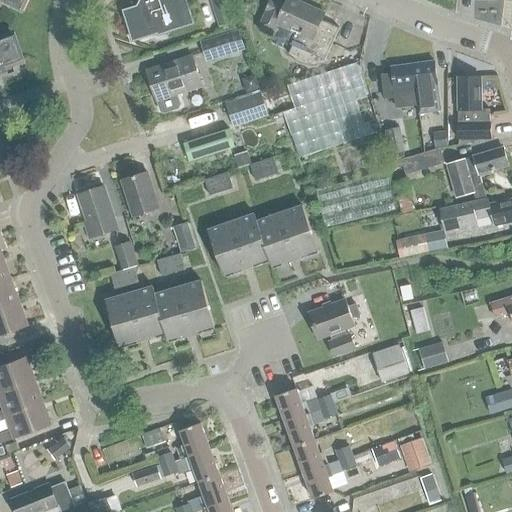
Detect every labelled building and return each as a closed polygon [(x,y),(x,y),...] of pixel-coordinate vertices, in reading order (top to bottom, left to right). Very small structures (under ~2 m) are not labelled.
[(0,0),(0,70),(19,63),(8,33),(0,36),(0,2),(19,11),(23,0),(0,0)] [(122,12),(132,41),(158,32),(158,31),(163,29),(164,32),(191,23),(183,0),(138,0),(135,7),(122,12)] [(233,23),(225,0),(210,0),(219,27),(233,23)] [(323,62),(338,28),(321,21),(324,14),(292,0),(285,0),(284,4),(275,0),(269,0),(258,28),(267,32),(266,36),(273,39),(278,27),(292,33),(287,45),(290,47),(286,56),(311,67),(315,58),(323,62)] [(244,50),(238,30),(200,43),(204,57),(223,50),(225,56),(244,50)] [(202,87),(192,57),(146,71),(156,102),(157,101),(160,112),(164,113),(178,109),(180,105),(177,95),(202,87)] [(362,63),(266,87),(278,137),(292,134),(297,154),(380,133),(362,63)] [(416,92),(417,106),(418,106),(419,114),(438,112),(436,89),(437,89),(434,63),(413,65),(416,92)] [(416,92),(413,65),(392,68),(392,74),(381,75),(384,99),(394,98),(395,108),(417,106),(416,92)] [(494,78),(457,79),(458,140),(489,139),(488,110),(479,110),(479,92),(498,91),(494,78)] [(225,103),(233,128),(268,116),(260,92),(225,103)] [(390,155),(404,152),(399,128),(385,131),(390,155)] [(229,129),(183,143),(189,163),(235,148),(229,129)] [(445,133),(433,134),(435,148),(447,147),(445,133)] [(446,166),(456,198),(472,194),(474,200),(484,197),(478,177),(491,173),(490,170),(508,165),(503,149),(446,166)] [(444,165),(440,150),(404,160),(403,156),(389,160),(392,170),(404,167),(406,175),(444,165)] [(278,174),(273,159),(250,166),(255,182),(278,174)] [(314,191),(323,228),(396,210),(387,172),(314,191)] [(121,182),(133,218),(158,209),(146,174),(121,182)] [(205,181),(210,197),(232,190),(227,174),(205,181)] [(404,180),(393,183),(402,214),(413,210),(404,180)] [(86,223),(84,224),(88,239),(116,230),(103,188),(77,196),(86,223)] [(476,221),(493,217),(495,227),(511,222),(511,200),(488,206),(487,200),(440,211),(445,232),(477,225),(476,221)] [(302,206),(257,222),(261,234),(259,234),(267,257),(270,266),(288,259),(289,261),(299,257),(299,256),(318,250),(302,206)] [(257,222),(254,215),(208,232),(223,276),(241,270),(241,272),(253,268),(251,263),(267,257),(259,234),(261,234),(257,222)] [(195,247),(187,223),(172,227),(180,252),(195,247)] [(425,235),(395,241),(399,258),(428,252),(425,235)] [(114,247),(122,271),(138,266),(130,242),(114,247)] [(185,271),(181,256),(157,263),(161,278),(185,271)] [(0,287),(9,284),(0,261),(0,287)] [(111,276),(115,291),(139,284),(135,270),(111,276)] [(157,306),(163,330),(166,340),(185,335),(185,337),(197,334),(196,332),(213,327),(201,282),(153,295),(156,306),(157,306)] [(0,313),(17,307),(9,284),(0,287),(0,313)] [(390,284),(368,292),(373,304),(394,295),(390,284)] [(400,288),(403,302),(411,300),(409,286),(400,288)] [(147,335),(163,330),(157,306),(156,306),(153,295),(151,289),(105,301),(117,346),(137,340),(138,343),(148,340),(147,335)] [(511,298),(491,305),(495,319),(510,314),(511,321),(511,298)] [(308,314),(318,340),(318,341),(326,338),(334,358),(354,351),(347,330),(354,328),(351,320),(359,317),(355,306),(347,309),(344,301),(308,314)] [(0,337),(25,328),(17,307),(0,313),(0,337)] [(419,349),(425,368),(448,361),(442,342),(419,349)] [(399,345),(372,354),(382,383),(408,374),(399,345)] [(0,394),(33,382),(25,358),(0,366),(0,394)] [(0,422),(4,421),(42,406),(33,382),(0,394),(0,409),(1,412),(0,412),(0,422)] [(318,400),(317,400),(317,399),(302,404),(296,389),(275,397),(285,423),(306,415),(321,410),(318,400)] [(347,400),(343,391),(317,399),(317,400),(318,400),(321,410),(334,405),(334,404),(347,400)] [(511,392),(511,391),(485,399),(489,414),(511,407),(511,392)] [(337,415),(334,406),(334,405),(321,410),(324,420),(337,415)] [(42,406),(4,421),(8,432),(0,434),(0,443),(49,426),(42,406)] [(285,423),(294,448),(315,441),(310,427),(325,421),(324,420),(321,410),(306,415),(285,423)] [(185,446),(177,449),(181,460),(189,457),(209,450),(200,424),(179,431),(185,446)] [(144,434),(147,444),(162,440),(159,430),(144,434)] [(412,472),(431,465),(422,438),(403,445),(412,472)] [(324,466),(315,441),(294,448),(303,474),(324,466)] [(349,446),(336,451),(339,461),(352,456),(349,446)] [(373,459),(395,455),(393,446),(371,450),(373,459)] [(177,472),(179,476),(194,470),(198,483),(219,475),(209,450),(189,457),(181,460),(174,463),(177,472)] [(174,463),(170,453),(157,458),(161,467),(174,463)] [(153,460),(151,454),(144,457),(146,462),(153,460)] [(8,455),(0,457),(0,466),(2,465),(5,471),(13,469),(8,455)] [(343,471),(356,466),(352,456),(339,461),(343,471)] [(511,458),(501,462),(506,474),(511,471),(511,458)] [(334,492),(328,478),(343,472),(343,471),(339,461),(324,466),(303,474),(313,500),(334,492)] [(161,467),(164,477),(177,472),(174,463),(161,467)] [(133,474),(137,488),(161,480),(157,466),(133,474)] [(17,471),(11,474),(15,487),(22,484),(17,471)] [(408,481),(420,510),(443,501),(431,472),(408,481)] [(196,511),(207,508),(228,501),(219,475),(198,483),(203,497),(188,502),(189,504),(191,511),(196,511)] [(60,511),(90,511),(87,502),(75,506),(65,482),(51,488),(50,485),(10,501),(13,511),(43,511),(58,506),(60,511)] [(208,511),(232,511),(228,501),(207,508),(208,511)]
